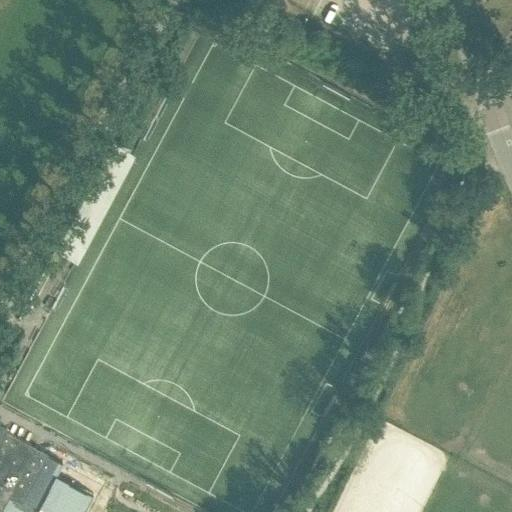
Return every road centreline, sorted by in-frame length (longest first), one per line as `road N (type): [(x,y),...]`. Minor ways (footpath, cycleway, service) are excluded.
road 1 (unclassified): [(0,326),(175,0)]
road 2 (unclassified): [(511,159),(454,0)]
